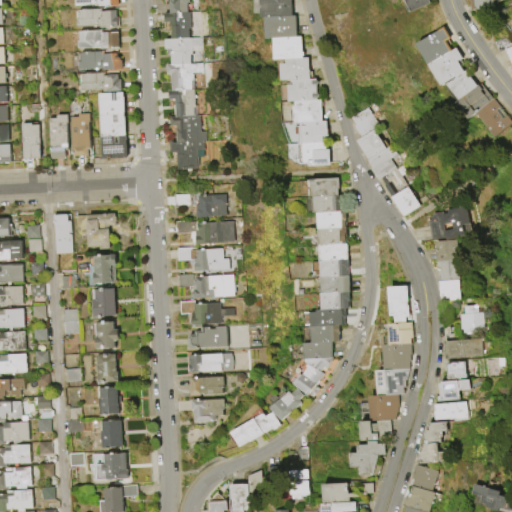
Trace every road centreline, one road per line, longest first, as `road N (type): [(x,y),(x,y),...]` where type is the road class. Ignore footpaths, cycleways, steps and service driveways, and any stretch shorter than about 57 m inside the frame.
road 1 (residential): [(140,0),(167,474)]
road 2 (residential): [(367,243),(366,306),(334,387),(276,445),(207,481),(189,511)]
road 3 (residential): [(390,511),(430,383),(435,329),(424,293)]
road 4 (residential): [(424,293),(417,380),(376,511)]
road 5 (residential): [(151,182),(0,190)]
road 6 (residential): [(309,0),(342,121)]
